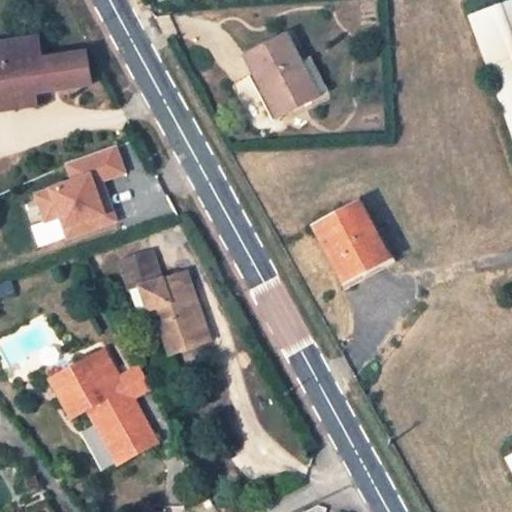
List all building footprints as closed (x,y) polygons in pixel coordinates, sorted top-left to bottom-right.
[(511,2),(468,18),(511,138),(511,2)] [(316,97),(283,37),(244,58),(277,117),(316,97)] [(85,56),(45,61),(42,39),(0,45),(0,100),(32,96),(90,88),(85,56)] [(32,96),(0,100),(0,114),(34,110),(32,96)] [(119,146),(63,162),(69,182),(33,192),(43,225),(60,220),(66,240),(113,227),(100,184),(128,176),(119,146)] [(385,262),(357,208),(315,230),(344,285),(385,262)] [(153,251),(122,262),(127,279),(159,268),(153,251)] [(154,320),(161,341),(166,340),(175,337),(181,354),(212,343),(188,279),(165,288),(159,268),(127,279),(135,303),(147,299),(154,320)] [(154,320),(147,299),(135,303),(142,324),(154,320)] [(166,340),(171,357),(181,354),(175,337),(166,340)] [(105,352),(52,382),(71,413),(82,407),(92,423),(100,418),(125,461),(156,444),(142,419),(135,423),(126,406),(116,387),(123,382),(105,352)] [(151,392),(140,373),(123,382),(116,387),(126,406),(151,392)] [(92,423),(116,466),(125,461),(100,418),(92,423)]
